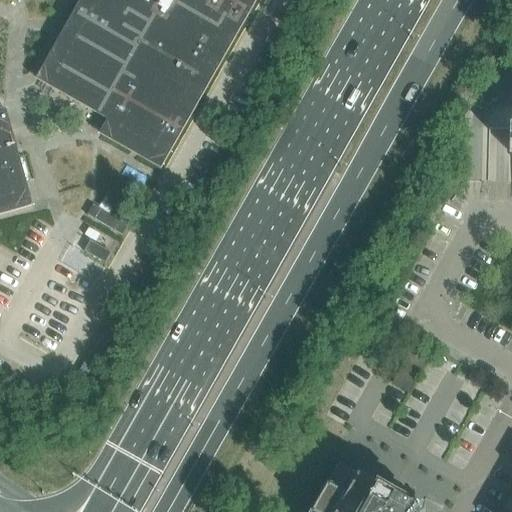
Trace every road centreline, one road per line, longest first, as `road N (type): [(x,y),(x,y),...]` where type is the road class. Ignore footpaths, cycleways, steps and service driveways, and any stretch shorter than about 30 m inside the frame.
road 1 (trunk): [(167,511),(457,0)]
road 2 (trunk): [(388,0),(101,511)]
road 3 (residential): [(511,229),(486,215),(428,316),(511,362)]
